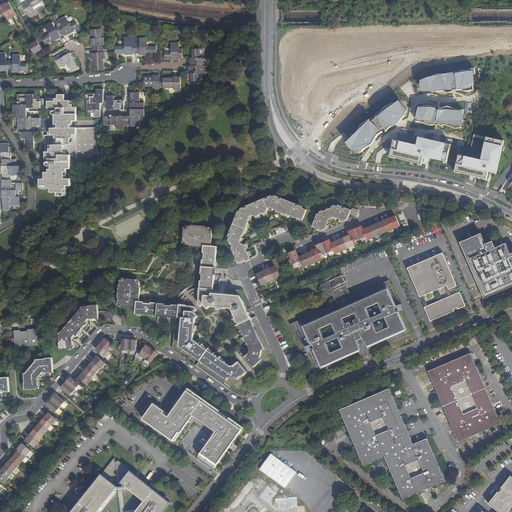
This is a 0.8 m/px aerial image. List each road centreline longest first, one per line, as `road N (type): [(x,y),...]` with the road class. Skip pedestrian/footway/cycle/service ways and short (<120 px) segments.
road 1 (unclassified): [(269,5),(272,108),(305,159),(352,175),(438,186),(511,217)]
road 2 (residential): [(0,453),(5,427),(30,416),(104,328),(139,333),(229,399),(255,402)]
road 3 (residential): [(403,204),(304,242),(288,235),(269,242),(242,272),(284,368),(280,383)]
road 4 (unclassified): [(296,399),(511,308)]
road 5 (residential): [(2,85),(3,123),(32,170),(33,202),(0,230)]
road 6 (residential): [(2,85),(124,76)]
